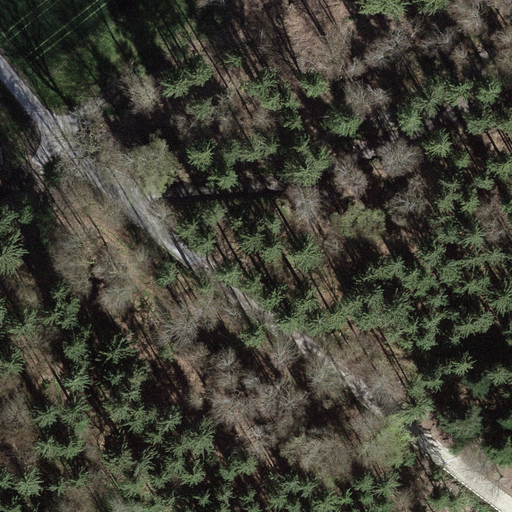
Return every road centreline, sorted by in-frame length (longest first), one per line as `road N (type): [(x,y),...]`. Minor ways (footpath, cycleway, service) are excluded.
road 1 (track): [(82,169),(511,508)]
road 2 (track): [(125,203),(313,169),(511,93)]
road 3 (track): [(0,66),(82,169)]
